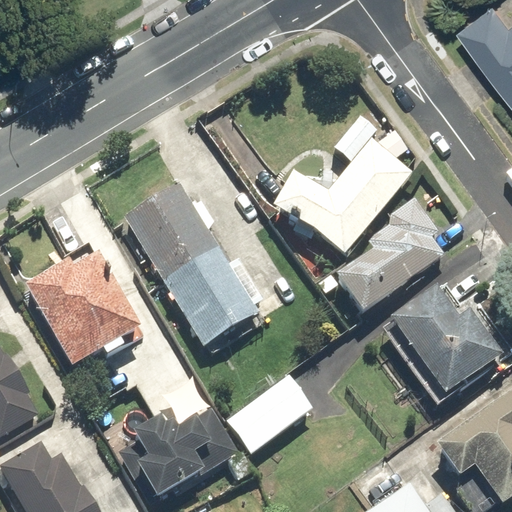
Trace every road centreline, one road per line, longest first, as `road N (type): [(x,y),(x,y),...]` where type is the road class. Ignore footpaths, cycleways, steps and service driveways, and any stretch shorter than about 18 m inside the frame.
road 1 (secondary): [(0,161),(270,0)]
road 2 (residential): [(511,208),(359,0)]
